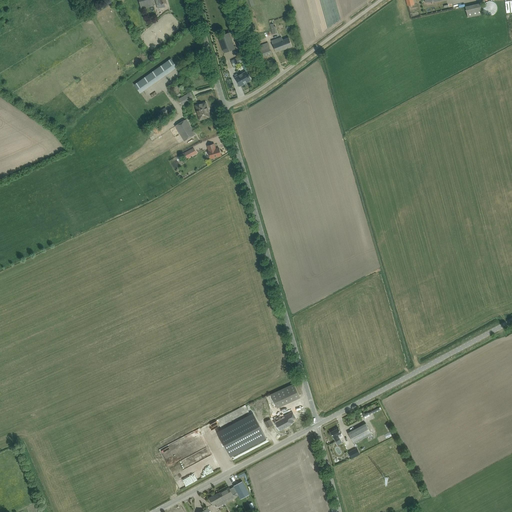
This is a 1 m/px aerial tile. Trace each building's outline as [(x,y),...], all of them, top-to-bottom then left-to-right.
[(139,0),(141,9),(154,5),(153,0),(139,0)] [(155,0),(157,5),(158,8),(165,7),(164,3),(166,2),(165,0),(155,0)] [(472,16),(486,13),(484,2),(469,5),(472,16)] [(230,32),(223,35),(218,36),(224,53),(236,49),(230,32)] [(283,40),(282,37),(272,41),(276,52),(292,46),(289,38),(283,40)] [(272,54),(270,49),(268,43),(256,47),(261,58),(272,54)] [(234,67),(250,59),(247,53),(231,60),(234,67)] [(171,58),(134,84),(140,93),(177,66),(171,58)] [(239,76),(238,74),(235,75),(236,77),(236,78),(240,86),(251,80),(246,72),(239,76)] [(180,98),(177,99),(181,105),(183,104),(195,98),(191,92),(180,98)] [(205,103),(195,106),(199,120),(210,117),(208,111),(207,111),(206,109),(207,108),(205,103)] [(166,107),(159,111),(162,116),(169,112),(166,107)] [(185,141),(196,134),(186,119),(175,126),(185,141)] [(208,148),(210,156),(211,158),(221,155),(219,148),(215,149),(214,148),(215,148),(214,144),(208,146),(208,148)] [(195,152),(193,148),(185,153),(187,158),(191,156),(190,154),(195,152)] [(300,397),(294,383),(271,394),(277,408),(300,397)] [(295,418),(298,416),(294,410),(286,414),(286,415),(277,421),(281,429),(293,423),(292,422),(295,420),(295,418)] [(270,419),(265,421),(268,427),(273,425),(270,419)] [(348,433),(350,437),(354,444),(372,434),(366,423),(348,433)] [(255,426),(223,443),(230,457),(266,438),(259,424),(255,426)] [(341,433),(341,432),(338,428),(331,432),(336,441),(340,439),(338,435),(341,433)] [(360,454),(357,448),(348,452),(351,458),(351,459),(360,454)] [(242,481),(234,486),(235,489),(237,492),(239,495),(241,499),(249,494),(242,481)] [(213,496),(209,498),(213,505),(217,503),(218,506),(223,504),(224,504),(223,503),(222,501),(233,495),(235,497),(239,495),(237,492),(235,489),(234,486),(230,489),(229,487),(218,493),(213,496)]
